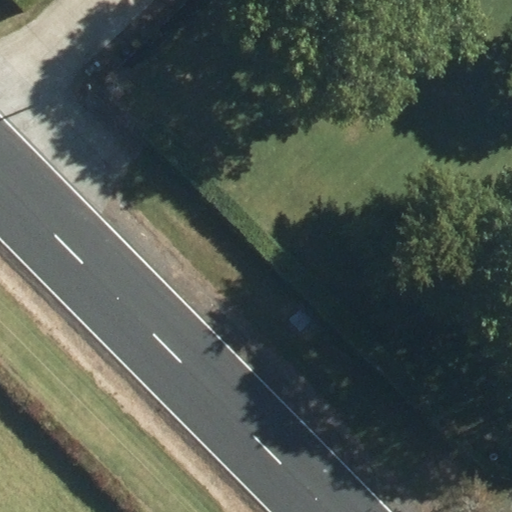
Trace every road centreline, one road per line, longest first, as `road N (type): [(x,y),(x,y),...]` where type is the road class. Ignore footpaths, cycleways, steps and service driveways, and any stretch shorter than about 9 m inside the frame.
road 1 (tertiary): [(0,164),(343,511)]
road 2 (unknown): [(0,96),(101,0)]
